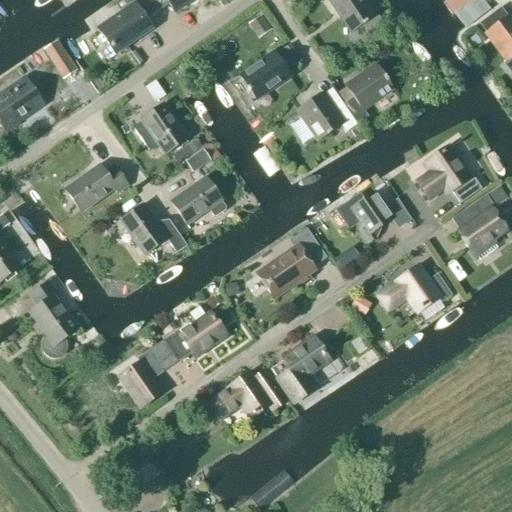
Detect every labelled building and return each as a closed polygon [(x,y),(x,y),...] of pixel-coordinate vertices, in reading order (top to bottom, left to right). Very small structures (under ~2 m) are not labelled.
[(146,24),(158,15),(146,0),(125,0),(132,10),(98,34),(116,59),(152,33),(146,24)] [(146,0),(158,15),(169,7),(175,16),(198,0),(146,0)] [(373,19),(359,0),(327,0),(351,34),(346,38),(352,47),(383,26),(377,16),(373,19)] [(508,19),(500,9),(479,26),(486,35),(486,36),(507,63),(511,58),(511,24),(508,19)] [(271,29),(263,17),(251,24),(259,37),(271,29)] [(57,41),(43,53),(66,78),(80,66),(57,41)] [(255,101),(289,78),(304,67),(289,45),(240,80),(255,101)] [(336,97),(357,127),(368,119),(363,112),(391,92),(375,69),(346,89),(346,90),(336,97)] [(0,124),(5,132),(41,107),(24,82),(0,98),(0,124)] [(357,127),(336,97),(331,90),(298,113),(318,143),(341,127),(346,135),(357,127)] [(164,157),(187,141),(163,106),(140,123),(142,126),(134,131),(148,152),(156,147),(164,157)] [(467,180),(447,150),(426,164),(447,195),(451,192),(460,205),(481,190),(472,177),(467,180)] [(192,175),(210,163),(203,152),(185,164),(192,175)] [(104,175),(99,168),(64,192),(81,215),(114,192),(117,195),(127,188),(113,168),(104,175)] [(225,212),(225,209),(204,180),(170,204),(186,227),(209,212),(213,218),(215,219),(225,212)] [(372,234),(392,220),(374,195),(361,204),(358,199),(339,212),(351,228),(358,223),(361,228),(356,232),(366,246),(375,239),(372,234)] [(473,254),(504,233),(490,213),(495,210),(486,197),(460,215),(468,227),(459,233),(473,254)] [(158,229),(143,207),(119,223),(143,258),(166,242),(176,256),(187,248),(168,222),(158,229)] [(0,283),(20,270),(0,242),(0,233),(10,226),(3,216),(0,217),(0,283)] [(273,301),(314,272),(312,269),(325,260),(305,231),(289,242),(294,250),(256,276),(273,301)] [(351,247),(335,260),(345,271),(361,258),(351,247)] [(427,283),(417,269),(397,284),(397,285),(378,298),(387,312),(407,299),(418,314),(437,301),(440,305),(451,297),(437,276),(427,283)] [(53,361),(58,360),(63,357),(66,353),(66,345),(65,340),(77,332),(53,298),(57,295),(48,283),(28,297),(37,309),(29,314),(47,338),(44,342),(42,346),(42,351),(44,355),(48,359),(53,361)] [(155,348),(170,369),(191,354),(194,358),(224,337),(210,316),(206,319),(199,309),(188,316),(195,326),(180,336),(178,332),(164,342),(155,348)] [(293,406),(314,391),(305,378),(328,362),(314,341),(283,362),(284,362),(270,371),(293,406)] [(152,381),(170,369),(155,348),(136,361),(139,365),(120,379),(141,409),(161,395),(152,381)] [(286,401),(266,371),(255,378),(252,373),(202,408),(215,427),(241,408),(250,420),(269,407),(272,411),(286,401)]
